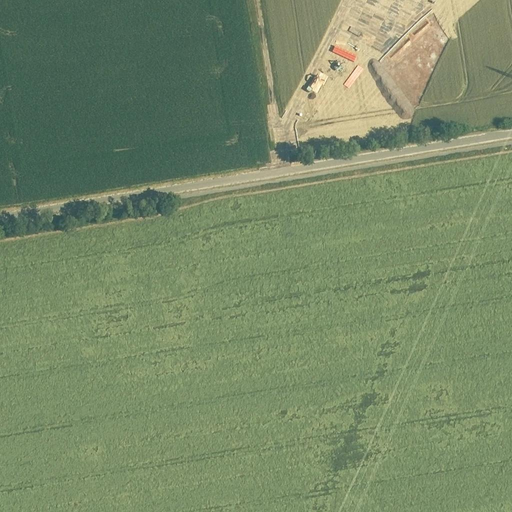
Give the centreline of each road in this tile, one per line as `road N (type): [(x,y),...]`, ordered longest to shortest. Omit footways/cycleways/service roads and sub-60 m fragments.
road 1 (unclassified): [(0,219),(511,136)]
road 2 (track): [(258,0),(284,173)]
